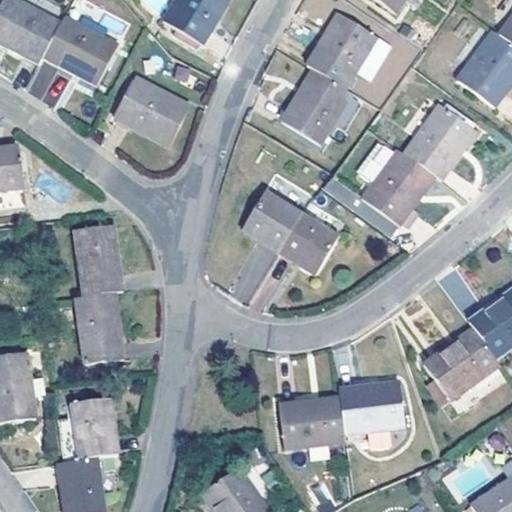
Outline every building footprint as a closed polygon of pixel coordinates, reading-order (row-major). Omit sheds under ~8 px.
[(37,59),(54,25),(3,0),(0,0),(0,43),(3,45),(2,49),(32,66),(37,59)] [(153,12),(162,4),(158,0),(137,0),(140,4),(153,12)] [(172,0),(158,25),(196,49),(224,0),(172,0)] [(375,0),(391,11),(399,0),(375,0)] [(511,8),(494,34),(511,47),(511,8)] [(341,91),(371,38),(337,17),(324,39),(321,37),(303,68),(311,73),(312,74),(341,91)] [(110,46),(58,19),(54,25),(37,59),(67,75),(70,71),(92,83),(110,46)] [(196,49),(158,25),(154,31),(192,55),(196,49)] [(511,47),(494,34),(488,30),(453,79),(489,105),(510,77),(507,75),(511,67),(511,47)] [(312,74),(311,73),(299,96),(295,94),(278,123),(317,146),(347,94),(341,91),(312,74)] [(158,97),(129,81),(106,119),(159,147),(177,113),(155,100),(158,97)] [(437,101),(434,105),(466,128),(468,124),(437,101)] [(434,105),(400,153),(427,172),(436,179),(456,151),(453,148),(466,128),(434,105)] [(272,131),(270,137),(308,160),(312,154),(272,131)] [(12,140),(13,148),(19,180),(29,178),(23,138),(12,140)] [(12,140),(0,141),(0,150),(13,148),(12,140)] [(0,201),(22,198),(19,180),(13,148),(0,150),(0,201)] [(400,153),(393,149),(359,198),(395,224),(396,223),(399,226),(403,227),(414,212),(407,208),(415,196),(412,193),(427,172),(400,153)] [(354,195),(328,177),(318,191),(344,209),(354,195)] [(278,252),(299,216),(263,194),(238,233),(253,242),(255,239),(278,252)] [(391,230),(395,224),(359,198),(354,204),(391,230)] [(335,239),(299,216),(278,252),(298,265),(296,268),(311,277),(335,239)] [(74,233),(83,297),(109,294),(115,293),(112,277),(119,275),(112,227),(74,233)] [(112,277),(115,293),(122,292),(119,275),(112,277)] [(490,302),(460,322),(465,330),(486,359),(507,344),(511,350),(511,291),(492,305),(490,302)] [(83,297),(76,299),(84,362),(116,357),(112,341),(120,340),(115,298),(109,294),(83,297)] [(486,359),(465,330),(445,345),(442,341),(413,361),(440,399),(490,365),(486,359)] [(123,356),(120,340),(112,341),(116,357),(123,356)] [(34,418),(23,353),(0,356),(0,419),(1,424),(34,418)] [(365,386),(330,392),(331,402),(337,436),(397,424),(391,385),(366,390),(365,386)] [(70,416),(76,462),(95,459),(108,456),(105,438),(113,436),(107,399),(68,405),(70,416)] [(337,436),(331,402),(306,406),(306,403),(271,408),(279,453),(338,443),(337,436)] [(70,416),(54,419),(62,464),(65,463),(76,462),(70,416)] [(105,438),(108,456),(116,455),(113,436),(105,438)] [(497,476),(511,466),(498,447),(484,458),(497,476)] [(108,456),(95,459),(99,485),(112,483),(108,456)] [(76,462),(65,463),(68,484),(60,486),(63,511),(103,511),(99,485),(95,459),(76,462)] [(65,463),(62,464),(57,465),(60,486),(68,484),(65,463)] [(509,511),(511,510),(511,466),(497,476),(457,504),(462,511),(509,511)] [(258,511),(228,470),(195,494),(207,511),(258,511)]
